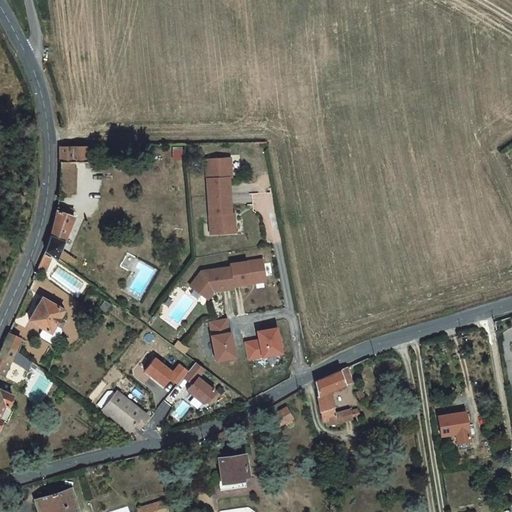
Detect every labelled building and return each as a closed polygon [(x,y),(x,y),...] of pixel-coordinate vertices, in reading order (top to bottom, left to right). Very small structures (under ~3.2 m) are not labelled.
[(75,161),(90,162),(90,146),(75,145),(75,161)] [(231,160),(210,162),(211,173),(207,173),(209,199),(231,197),(230,179),(229,174),(232,174),(231,160)] [(91,186),(92,168),(63,167),(64,176),(64,184),(77,185),(91,186)] [(75,216),(77,185),(64,184),(64,195),(64,204),(63,215),(67,215),(67,218),(74,218),(74,216),(75,216)] [(231,197),(209,199),(212,226),(216,225),(217,237),(237,235),(236,220),(233,221),(233,216),(231,197)] [(50,255),(45,268),(54,275),(59,279),(62,271),(77,237),(74,236),(76,230),(64,226),(63,230),(59,229),(57,234),(55,241),(50,255)] [(233,267),(233,270),(235,289),(267,287),(266,265),(233,267)] [(47,288),(54,275),(45,268),(37,284),(47,288)] [(204,272),(192,286),(208,300),(214,293),(235,292),(235,289),(233,270),(204,272)] [(62,271),(59,279),(72,290),(77,282),(62,271)] [(56,345),(68,323),(44,310),(33,334),(56,345)] [(228,322),(212,324),(214,339),(212,339),(215,363),(234,361),(231,336),(230,337),(228,322)] [(261,344),(246,346),(248,363),(282,358),(279,333),(260,336),(261,344)] [(3,359),(17,366),(23,354),(9,346),(3,359)] [(3,359),(0,365),(0,371),(12,377),(17,366),(3,359)] [(179,367),(173,374),(155,360),(145,372),(162,387),(169,380),(177,387),(183,380),(188,374),(179,367)] [(216,395),(198,380),(205,372),(196,365),(188,374),(183,380),(193,388),(188,394),(203,407),(208,405),(216,395)] [(29,385),(32,379),(30,377),(17,366),(12,377),(29,385)] [(350,367),(314,383),(320,419),(334,417),(329,389),(346,382),(344,377),(353,373),(350,367)] [(0,392),(3,394),(12,377),(0,371),(0,392)] [(355,378),(353,373),(344,377),(346,382),(355,378)] [(101,406),(107,411),(119,398),(115,395),(111,394),(101,406)] [(147,419),(120,397),(119,398),(107,411),(131,431),(136,425),(140,428),(147,419)] [(0,443),(15,411),(0,403),(0,443)] [(292,421),(287,410),(270,418),(275,429),(292,421)] [(468,440),(463,411),(436,416),(441,436),(457,433),(459,442),(468,440)] [(359,412),(347,414),(349,423),(361,421),(359,412)] [(321,427),(349,423),(347,414),(334,417),(320,419),(321,427)] [(244,480),(240,456),(217,460),(221,484),(244,480)] [(79,511),(75,488),(34,496),(37,511),(79,511)] [(169,511),(167,500),(139,506),(140,511),(169,511)]
